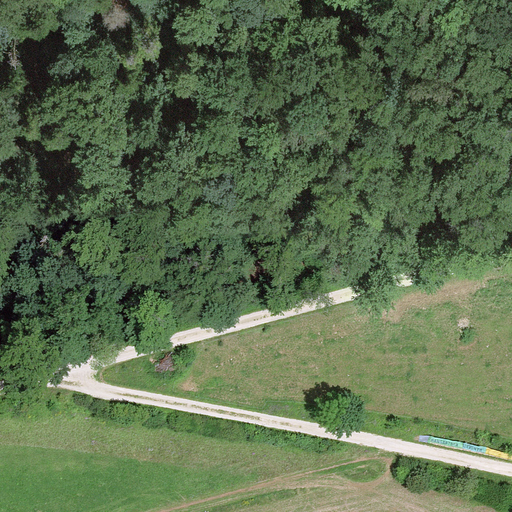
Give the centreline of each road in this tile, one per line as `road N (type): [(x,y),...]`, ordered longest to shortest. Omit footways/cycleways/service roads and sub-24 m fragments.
road 1 (track): [(0,388),(511,250)]
road 2 (track): [(49,375),(511,469)]
